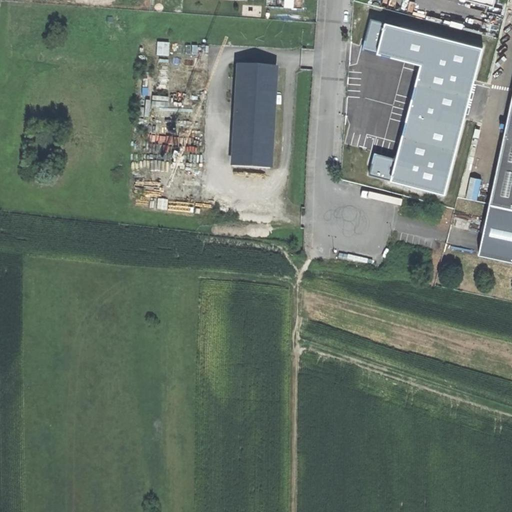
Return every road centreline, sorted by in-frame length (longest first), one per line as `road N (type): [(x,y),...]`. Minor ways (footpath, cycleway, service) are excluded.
road 1 (track): [(336,219),(298,275),(294,511)]
road 2 (unclassified): [(335,0),(322,188),(336,219)]
